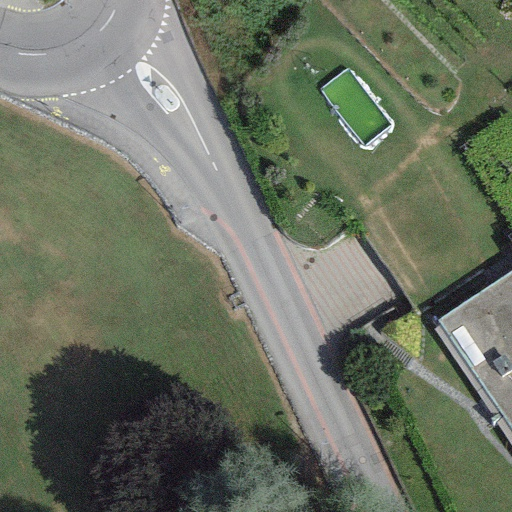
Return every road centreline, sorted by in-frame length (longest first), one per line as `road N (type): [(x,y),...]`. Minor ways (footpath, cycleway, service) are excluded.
road 1 (unclassified): [(384,511),(253,237),(129,47)]
road 2 (tertiary): [(0,52),(75,66),(108,63),(129,47)]
